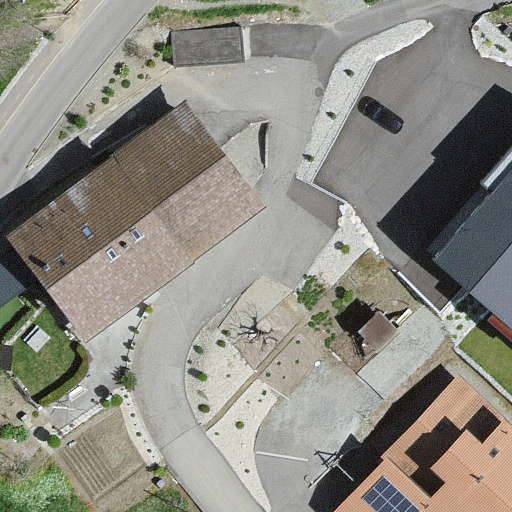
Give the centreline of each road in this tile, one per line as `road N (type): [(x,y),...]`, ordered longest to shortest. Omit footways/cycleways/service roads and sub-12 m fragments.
road 1 (residential): [(266,224),(181,319),(163,381),(183,447),(235,511)]
road 2 (tertiary): [(131,0),(0,171)]
